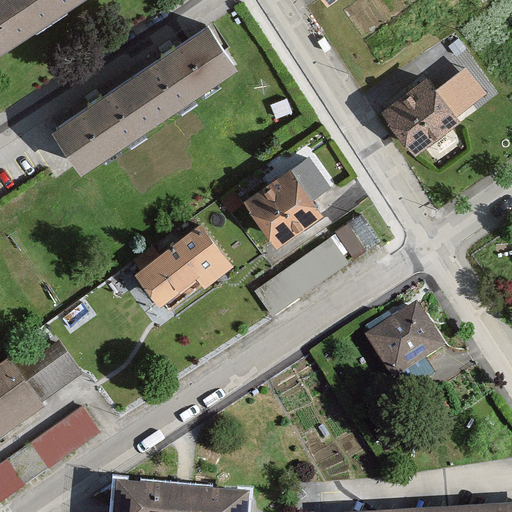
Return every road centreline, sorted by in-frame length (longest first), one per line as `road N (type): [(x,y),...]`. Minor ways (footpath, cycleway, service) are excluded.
road 1 (residential): [(439,249),(29,511)]
road 2 (residential): [(274,0),(439,249)]
road 3 (residential): [(196,0),(0,127)]
road 4 (residential): [(439,249),(511,360)]
